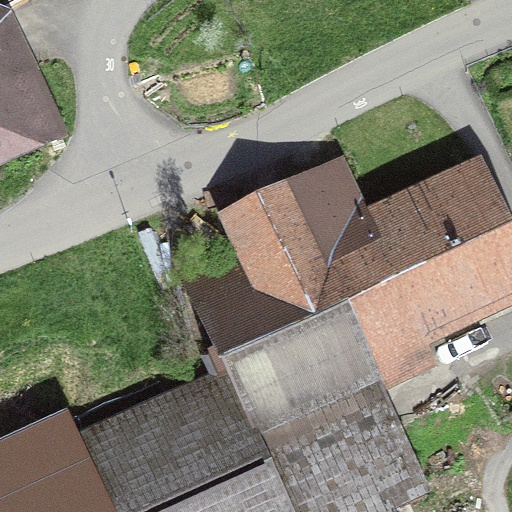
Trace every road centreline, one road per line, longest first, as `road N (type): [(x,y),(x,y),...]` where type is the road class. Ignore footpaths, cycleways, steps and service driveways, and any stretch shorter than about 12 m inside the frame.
road 1 (unclassified): [(133,199),(359,93)]
road 2 (residential): [(133,199),(87,98),(103,28),(136,0)]
road 3 (tertiary): [(359,93),(511,20)]
road 4 (unclassified): [(0,251),(133,199)]
